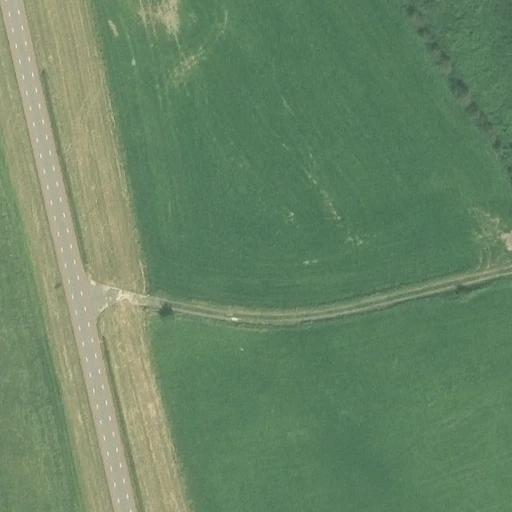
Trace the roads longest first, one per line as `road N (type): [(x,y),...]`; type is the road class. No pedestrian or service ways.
road 1 (tertiary): [(123,511),(10,0)]
road 2 (track): [(75,291),(250,318),(294,316),(511,266)]
